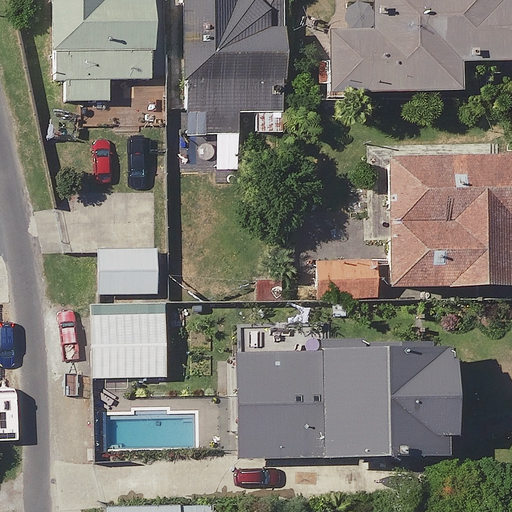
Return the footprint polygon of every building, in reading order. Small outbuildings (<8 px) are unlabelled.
[(52,0),(50,82),(65,83),(64,105),(108,106),(109,83),(149,84),(151,0),(52,0)] [(189,0),(186,115),(255,117),(254,139),(285,140),(286,118),(282,118),(285,0),(189,0)] [(373,0),(374,39),(327,39),(327,100),(460,100),(460,70),(511,69),(511,8),(500,9),(499,0),(373,0)] [(241,138),(187,136),(185,175),(240,177),(241,138)] [(511,299),(511,172),(387,172),(386,265),(318,265),(318,298),(511,299)] [(21,255),(97,258),(92,380),(164,383),(167,303),(158,303),(160,249),(154,249),(156,192),(74,189),(73,203),(23,201),(21,255)] [(237,466),(441,472),(442,452),(453,452),(455,367),(240,361),(237,466)]
